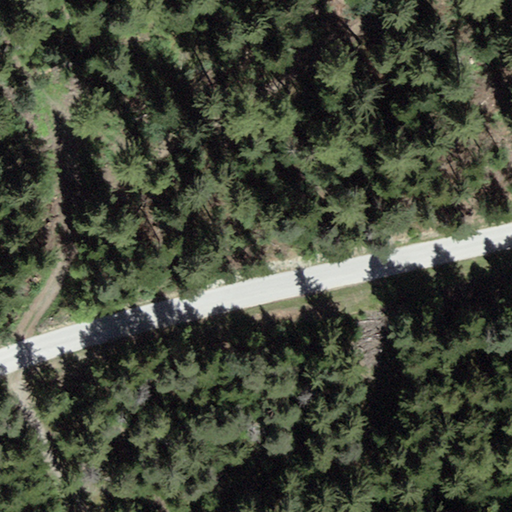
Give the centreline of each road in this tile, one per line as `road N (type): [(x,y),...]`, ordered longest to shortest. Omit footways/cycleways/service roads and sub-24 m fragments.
road 1 (unclassified): [(0,360),(511,234)]
road 2 (track): [(328,88),(15,215),(0,327)]
road 3 (track): [(505,0),(453,53),(328,88),(357,271)]
